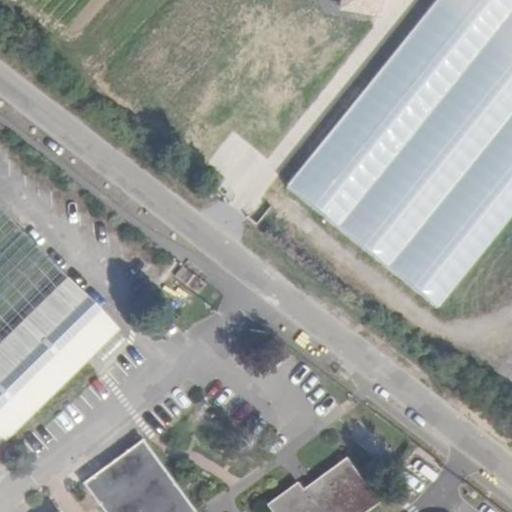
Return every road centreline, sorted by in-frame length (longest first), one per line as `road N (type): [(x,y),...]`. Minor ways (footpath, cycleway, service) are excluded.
road 1 (residential): [(0,79),(511,470)]
road 2 (unknown): [(0,188),(192,377)]
